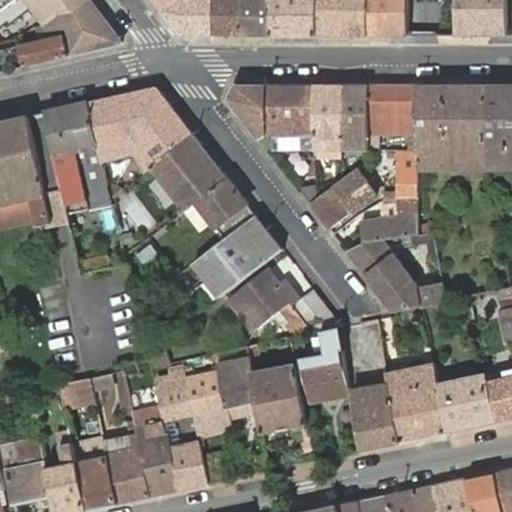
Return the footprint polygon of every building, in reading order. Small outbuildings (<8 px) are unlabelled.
[(0,0),(0,11),(14,0),(0,0)] [(95,4),(91,0),(14,0),(0,11),(0,42),(17,37),(29,32),(39,27),(46,24),(64,10),(95,4)] [(153,0),(163,12),(175,0),(153,0)] [(183,35),(214,35),(214,0),(175,0),(163,12),(181,34),(183,35)] [(244,35),(243,0),(214,0),(214,35),(244,35)] [(243,0),(244,35),(274,35),(274,0),(243,0)] [(274,0),(274,35),(319,35),(318,0),(274,0)] [(318,0),(319,35),(369,35),(369,0),(318,0)] [(369,0),(369,35),(389,35),(409,35),(409,0),(369,0)] [(452,0),(452,34),(459,34),(503,34),(503,0),(452,0)] [(65,34),(70,55),(123,43),(124,41),(95,4),(64,10),(46,24),(51,27),(53,37),(65,34)] [(42,33),(39,27),(29,32),(31,36),(42,33)] [(26,65),(70,55),(65,34),(53,37),(21,44),(26,65)] [(511,84),(489,85),(489,168),(511,168),(511,84)] [(267,135),(268,85),(237,85),(231,99),(262,139),(267,135)] [(316,85),(268,85),(267,135),(309,135),(309,151),(316,151),(316,85)] [(341,85),(316,85),(316,151),(316,155),(341,155),(341,148),(341,85)] [(370,85),(341,85),(341,148),(369,148),(369,147),(370,85)] [(420,85),(370,85),(369,147),(379,147),(380,134),(410,134),(410,149),(419,149),(420,85)] [(474,85),(420,85),(419,149),(419,152),(420,152),(420,168),(489,168),(489,85),(474,85)] [(148,171),(151,168),(195,134),(170,101),(160,88),(157,87),(91,102),(104,160),(134,153),(148,171)] [(104,160),(91,102),(47,112),(65,189),(70,214),(92,209),(92,211),(115,206),(113,198),(110,185),(104,160)] [(65,189),(47,112),(39,114),(31,115),(48,193),(56,191),(65,189)] [(48,193),(31,115),(0,122),(0,224),(39,216),(41,225),(42,225),(53,223),(52,217),(47,193),(48,193)] [(198,202),(230,179),(195,134),(151,168),(159,178),(177,201),(185,212),(198,202)] [(400,152),(400,191),(400,199),(420,199),(419,152),(400,152)] [(319,198),(312,204),(331,229),(354,211),(371,199),(378,195),(359,167),(351,173),(341,181),(319,198)] [(177,201),(159,178),(151,186),(168,208),(177,201)] [(226,238),(258,215),(230,179),(198,202),(226,238)] [(110,185),(113,198),(123,190),(120,186),(117,185),(114,184),(110,185)] [(70,214),(65,189),(56,191),(48,193),(47,193),(52,217),(62,215),(70,214)] [(362,221),(364,241),(385,238),(420,233),(420,199),(400,199),(400,191),(392,191),(393,199),(385,199),(385,204),(392,204),(393,207),(400,207),(400,216),(386,218),(362,221)] [(384,208),(386,218),(400,216),(400,207),(393,207),(384,208)] [(226,238),(192,261),(220,297),(221,296),(232,288),(284,249),(271,232),(258,215),(226,238)] [(364,241),(348,250),(396,312),(423,306),(448,301),(444,283),(420,289),(419,285),(385,238),(364,241)] [(140,245),(126,256),(129,270),(148,256),(140,245)] [(83,274),(108,268),(106,261),(82,266),(83,274)] [(342,326),(343,326),(315,289),(302,299),(299,295),(286,279),(281,283),(269,268),(237,293),(229,299),(254,332),(282,309),(292,322),(302,315),(315,332),(325,329),(342,326)] [(511,287),(498,290),(508,339),(511,337),(511,287)] [(292,322),(287,327),(294,337),(315,332),(302,315),(292,322)] [(344,350),(346,349),(342,326),(325,329),(329,351),(303,356),(311,398),(351,390),(344,350)] [(162,341),(148,352),(149,358),(152,365),(153,367),(169,364),(162,341)] [(230,417),(261,410),(255,374),(251,355),(243,356),(243,360),(219,365),(228,408),(230,417)] [(228,408),(219,365),(218,359),(186,366),(196,414),(228,408)] [(401,442),(450,432),(439,383),(435,363),(423,365),(414,367),(413,361),(388,367),(391,384),(401,442)] [(189,415),(196,414),(186,366),(171,369),(173,377),(156,380),(162,405),(165,420),(189,415)] [(265,433),(309,424),(299,366),(286,369),(266,373),(255,374),(261,410),(265,433)] [(450,432),(498,422),(489,379),(488,372),(439,383),(450,432)] [(110,374),(91,378),(94,392),(112,388),(110,374)] [(498,422),(511,418),(511,374),(489,379),(498,422)] [(94,392),(91,378),(91,376),(62,383),(67,407),(67,408),(97,402),(96,401),(94,392)] [(364,450),(401,442),(391,384),(372,387),(368,388),(353,391),(364,450)] [(0,414),(36,408),(34,399),(32,390),(19,393),(0,397),(0,414)] [(162,405),(133,411),(136,426),(165,420),(162,405)] [(198,424),(230,417),(228,408),(196,414),(198,424)] [(152,495),(180,489),(171,449),(165,420),(136,426),(138,434),(152,495)] [(180,489),(210,483),(210,481),(199,427),(190,429),(191,432),(193,444),(171,449),(180,489)] [(56,511),(71,511),(88,508),(78,459),(74,443),(72,431),(58,435),(65,462),(47,466),(53,495),(56,511)] [(119,502),(152,495),(138,434),(132,435),(134,447),(108,453),(119,502)] [(132,435),(105,441),(108,453),(134,447),(132,435)] [(88,508),(119,502),(108,453),(105,441),(104,436),(74,443),(78,459),(88,508)] [(14,503),(53,495),(47,466),(47,461),(42,437),(3,445),(8,469),(14,503)] [(511,511),(511,469),(497,473),(504,505),(505,511),(511,511)] [(497,473),(467,479),(472,504),(474,511),(505,511),(504,505),(497,473)] [(467,479),(436,485),(442,511),(474,511),(472,504),(467,479)] [(442,511),(436,485),(415,490),(420,511),(442,511)] [(420,511),(415,490),(388,496),(391,511),(420,511)] [(391,511),(388,496),(360,501),(362,511),(391,511)] [(362,511),(360,501),(339,506),(340,511),(362,511)]
